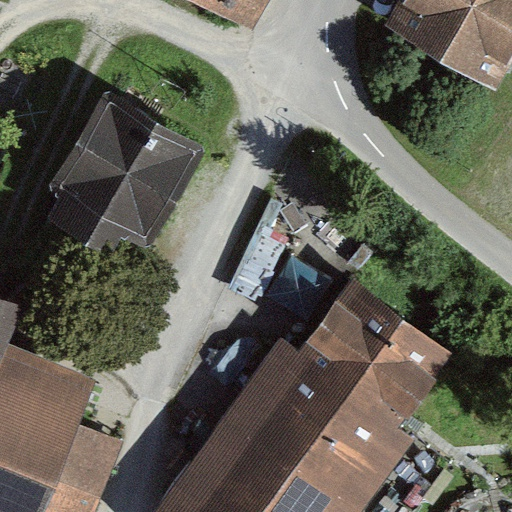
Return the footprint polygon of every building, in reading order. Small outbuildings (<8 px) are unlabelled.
[(221,0),(256,21),(268,0),(221,0)] [(499,78),(511,53),(511,0),(396,0),(387,17),(499,78)] [(151,251),(211,132),(103,77),(43,197),(151,251)] [(397,404),(444,341),(356,275),(324,318),(308,306),(153,511),(355,511),(422,423),(397,404)] [(95,511),(125,439),(75,417),(93,377),(1,336),(18,293),(0,285),(0,511),(95,511)]
